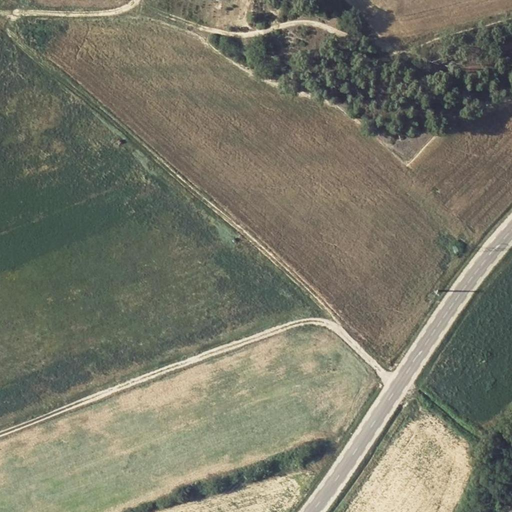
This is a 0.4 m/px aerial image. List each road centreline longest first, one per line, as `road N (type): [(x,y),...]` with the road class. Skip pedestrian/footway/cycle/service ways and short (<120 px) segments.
road 1 (track): [(0,433),(313,319),(335,328),(395,388)]
road 2 (tertiary): [(511,233),(307,511)]
road 3 (track): [(0,12),(85,12),(132,0)]
